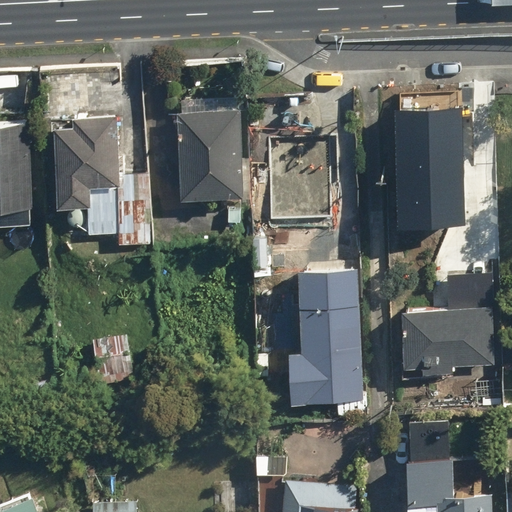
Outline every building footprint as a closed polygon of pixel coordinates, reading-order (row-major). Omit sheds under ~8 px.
[(240,110),(176,112),(179,197),(242,196),(240,110)] [(71,127),(52,128),(55,208),(90,207),(89,188),(119,187),(116,115),(71,117),(71,127)] [(0,209),(30,206),(27,121),(0,122),(0,209)] [(198,252),(196,304),(223,304),(223,336),(254,337),(256,253),(198,252)] [(352,261),(293,265),(298,347),(283,348),(284,374),(287,400),(301,400),(362,395),(352,261)] [(447,303),(396,305),(398,364),(419,363),(419,371),(450,370),(450,362),(492,361),(490,307),(492,307),(491,271),(446,272),(447,303)] [(128,331),(93,338),(102,385),(137,379),(128,331)] [(489,511),(489,490),(451,491),(449,417),(408,418),(409,456),(403,456),(404,511),(489,511)] [(357,511),(360,482),(283,474),(279,511),(357,511)] [(37,511),(30,490),(0,500),(0,511),(37,511)] [(135,511),(135,499),(91,500),(91,511),(135,511)]
